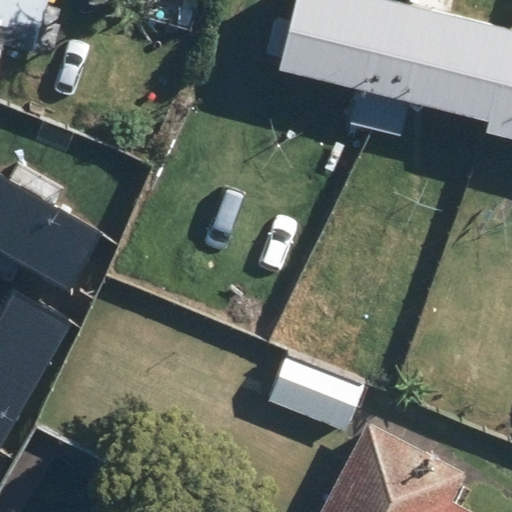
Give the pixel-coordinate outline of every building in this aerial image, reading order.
[(511,24),(407,0),(300,0),(282,79),(511,133),(511,24)] [(102,236),(0,180),(0,254),(71,293),(102,236)] [(0,450),(71,326),(15,294),(0,320),(0,450)] [(367,381),(287,343),(263,393),(344,431),(367,381)] [(483,511),(450,495),(464,469),(373,423),(362,444),(357,441),(321,511),(483,511)]
